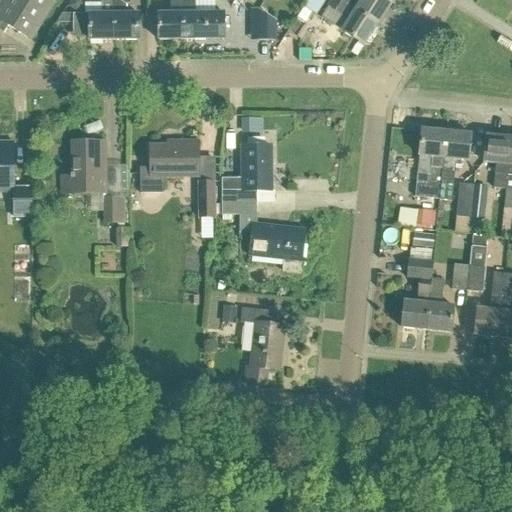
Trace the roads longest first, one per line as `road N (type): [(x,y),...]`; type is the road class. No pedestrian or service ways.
road 1 (residential): [(384,77),(0,79)]
road 2 (residential): [(350,353),(377,97)]
road 3 (track): [(166,511),(341,505)]
road 4 (track): [(341,505),(511,503)]
road 5 (residential): [(350,353),(485,361)]
road 6 (residential): [(511,112),(377,97)]
